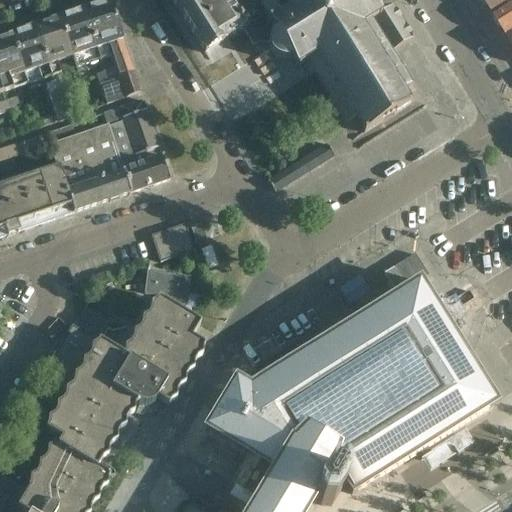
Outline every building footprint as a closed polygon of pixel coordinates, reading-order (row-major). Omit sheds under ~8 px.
[(245,30),(229,4),(226,0),(170,0),(169,1),(209,65),(228,53),(223,44),(241,32),(245,30)] [(245,30),(241,32),(252,48),(256,45),(267,47),(268,53),(272,59),(278,62),(285,62),(291,60),(294,65),(295,66),(293,67),(294,70),(297,68),(298,70),(300,69),(299,67),(302,65),(309,77),(313,75),(314,76),(313,77),(314,79),(316,78),(324,92),(323,93),(324,95),(326,94),(334,107),(332,108),(334,111),(336,110),(344,123),(343,124),(345,126),(356,119),(364,132),(362,133),(363,134),(410,105),(409,104),(401,92),(411,85),(409,82),(409,83),(401,70),(401,69),(400,66),(398,67),(390,55),(413,40),(390,2),(378,0),(234,0),(229,4),(245,30)] [(511,0),(481,0),(494,19),(511,7),(511,0)] [(120,81),(133,76),(125,53),(108,4),(83,13),(99,62),(109,59),(112,60),(114,65),(120,81)] [(511,7),(494,19),(508,41),(511,38),(511,7)] [(75,69),(99,62),(83,13),(58,21),(71,60),(73,65),(75,69)] [(50,78),(60,74),(57,65),(56,64),(71,60),(58,21),(34,29),(50,78)] [(40,81),(50,78),(34,29),(9,38),(22,76),(37,71),(40,81)] [(0,89),(1,94),(26,86),(22,76),(9,38),(0,40),(0,89)] [(103,74),(96,76),(100,88),(107,85),(103,74)] [(106,108),(140,96),(133,76),(120,81),(107,85),(100,88),(106,108)] [(55,92),(64,89),(60,79),(52,81),(55,92)] [(55,92),(52,81),(43,84),(47,95),(55,92)] [(8,112),(19,108),(15,98),(4,102),(8,112)] [(107,129),(130,196),(169,183),(142,103),(119,111),(123,124),(107,129)] [(49,147),(57,170),(73,215),(130,196),(107,129),(106,128),(49,147)] [(36,139),(40,149),(49,145),(45,136),(36,139)] [(27,142),(31,152),(40,149),(36,139),(27,142)] [(18,145),(22,155),(31,152),(27,142),(18,145)] [(13,158),(22,155),(18,145),(9,148),(13,158)] [(274,194),(334,157),(327,145),(267,182),(274,194)] [(4,161),(13,158),(9,148),(0,151),(4,161)] [(0,189),(0,239),(73,215),(57,170),(0,189)] [(194,243),(206,239),(201,225),(190,229),(194,243)] [(160,264),(194,253),(185,227),(151,238),(160,264)] [(200,252),(206,270),(216,267),(209,248),(200,252)] [(21,498),(15,508),(21,511),(86,511),(107,478),(110,478),(113,477),(113,474),(112,473),(111,471),(99,464),(134,407),(140,409),(141,415),(152,412),(151,407),(156,401),(167,408),(197,358),(203,349),(191,341),(200,327),(185,318),(189,282),(145,278),(143,300),(158,301),(123,359),(72,328),(44,374),(70,390),(34,449),(46,457),(21,498)] [(482,387),(431,306),(418,285),(330,340),(322,327),(254,369),(262,383),(261,383),(259,382),(248,389),(236,382),(234,384),(204,432),(253,462),(233,494),(231,493),(225,503),(238,511),(304,511),(313,497),(319,506),(330,507),(344,485),(351,495),(491,408),(479,389),(482,387)] [(21,511),(15,508),(5,502),(0,509),(0,511),(21,511)]
